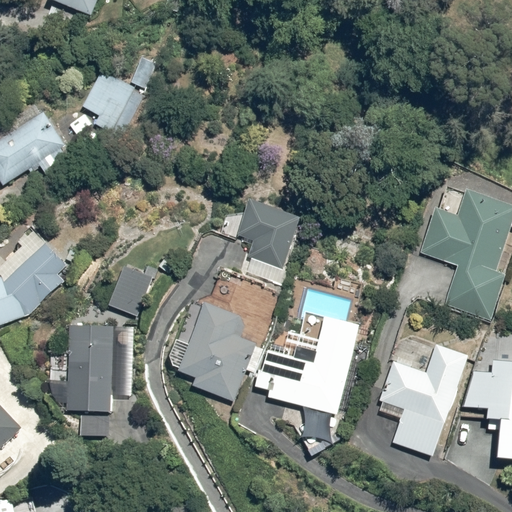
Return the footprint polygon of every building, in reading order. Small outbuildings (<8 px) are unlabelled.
[(102,0),(56,0),(46,26),(75,38),(85,12),(96,16),(102,0)] [(119,40),(107,64),(86,106),(100,113),(96,121),(129,137),(166,65),(119,40)] [(37,98),(0,121),(0,175),(7,187),(32,171),(33,174),(43,167),(50,177),(77,160),(37,98)] [(465,213),(439,205),(423,252),(458,264),(445,304),(493,320),(509,269),(501,266),(511,230),(511,201),(473,189),(465,213)] [(308,214),(255,195),(241,233),(258,239),(252,255),(288,268),(308,214)] [(5,274),(0,276),(0,324),(38,311),(80,269),(35,222),(17,238),(25,246),(0,269),(5,274)] [(243,271),(227,265),(213,300),(209,299),(206,307),(196,304),(176,352),(176,353),(176,354),(175,354),(175,355),(175,356),(175,357),(175,358),(175,359),(175,360),(175,361),(176,361),(176,362),(176,363),(183,366),(182,369),(198,376),(195,382),(238,399),(284,289),(267,282),(272,271),(248,260),(243,271)] [(157,275),(129,263),(112,303),(140,314),(157,275)] [(271,390),(270,398),(338,415),(362,326),(327,316),(320,339),(290,332),(286,348),(270,344),(264,371),(260,369),(256,386),(271,390)] [(118,325),(75,324),(71,409),(114,411),(118,325)] [(431,370),(398,358),(383,399),(385,399),(382,409),(404,417),(395,440),(437,456),(475,353),(442,341),(431,370)] [(478,370),(466,405),(492,407),(491,419),(505,419),(503,457),(511,457),(511,357),(496,357),(495,371),(478,370)] [(0,478),(1,478),(3,477),(4,476),(6,475),(7,474),(8,472),(9,471),(10,469),(11,468),(12,466),(12,464),(13,462),(13,461),(13,459),(13,457),(13,455),(12,453),(12,452),(11,450),(10,448),(7,443),(24,427),(0,398),(0,478)]
